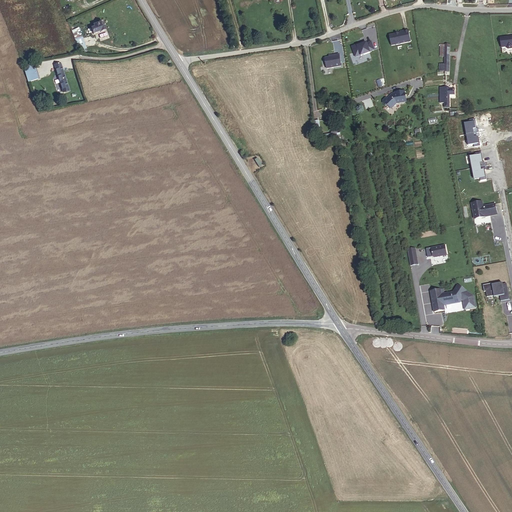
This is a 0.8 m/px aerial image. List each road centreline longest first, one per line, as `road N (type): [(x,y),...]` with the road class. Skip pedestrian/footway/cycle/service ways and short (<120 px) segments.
road 1 (residential): [(511,9),(404,8),(310,41),(177,60)]
road 2 (tertiary): [(0,352),(116,333),(339,324)]
road 3 (secondary): [(177,60),(339,324)]
road 4 (secondary): [(339,324),(464,511)]
road 5 (tertiary): [(339,324),(511,340)]
